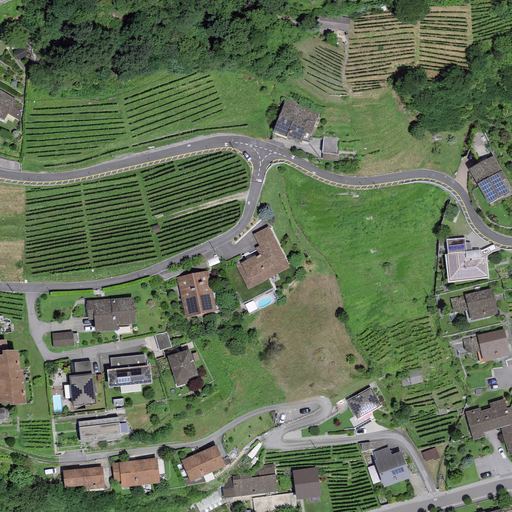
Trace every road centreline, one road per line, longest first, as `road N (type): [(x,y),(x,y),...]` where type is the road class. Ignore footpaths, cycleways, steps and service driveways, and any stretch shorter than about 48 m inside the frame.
road 1 (residential): [(262,150),(246,217),(229,236),(112,283),(0,286)]
road 2 (unclassified): [(262,150),(220,142),(54,181),(0,176)]
road 3 (unclassified): [(454,187),(423,175),(335,180),(262,150)]
